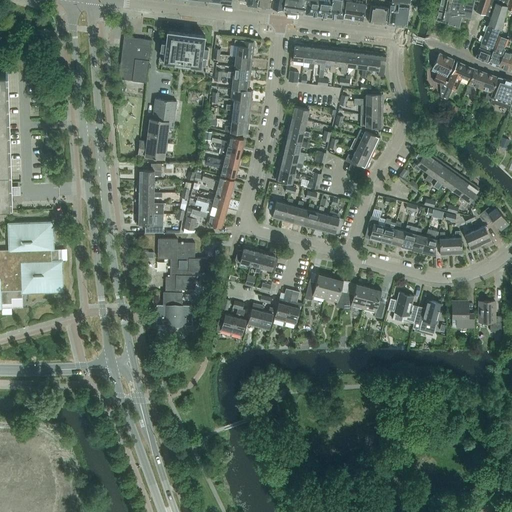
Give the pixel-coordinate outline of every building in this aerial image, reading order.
[(273,0),(272,3),(272,8),(283,10),(284,5),(284,0),(273,0)] [(283,10),(305,14),(305,9),(306,0),(284,0),(284,5),(283,10)] [(307,0),(306,14),(318,15),(320,0),(307,0)] [(320,0),(318,15),(330,17),(332,0),(320,0)] [(343,13),(344,0),(332,0),(330,17),(342,18),(343,13)] [(346,0),(343,17),(344,17),(353,19),(356,1),(348,0),(346,0)] [(355,0),(356,1),(353,19),(355,19),(362,21),(363,21),(364,16),(366,3),(366,0),(355,0)] [(457,14),(458,11),(450,10),(452,0),(440,0),(436,19),(447,23),(449,12),(457,14)] [(470,18),(471,11),(469,11),(469,10),(460,8),(461,5),(463,5),(463,0),(452,0),(450,10),(458,11),(457,14),(449,12),(447,23),(458,26),(461,15),(470,18)] [(469,11),(471,11),(473,0),(463,0),(463,5),(461,5),(460,8),(469,10),(469,11)] [(485,14),(489,3),(489,0),(479,0),(476,11),(485,14)] [(501,29),(501,30),(507,9),(508,0),(489,0),(489,3),(494,5),(488,25),(492,27),(501,29)] [(398,10),(399,3),(391,2),(389,1),(388,7),(386,23),(397,25),(399,10),(398,10)] [(409,4),(399,3),(398,10),(399,10),(397,25),(406,26),(409,4)] [(369,16),(368,21),(386,23),(388,7),(370,5),(369,16)] [(497,38),(501,29),(492,27),(488,25),(484,34),(497,38)] [(160,52),(159,61),(163,61),(163,62),(164,62),(205,67),(208,45),(204,45),(205,35),(167,31),(166,40),(161,39),(160,52)] [(488,62),(498,66),(499,61),(501,56),(504,50),(505,50),(509,37),(510,33),(507,32),(506,37),(499,35),(494,47),(489,57),(490,57),(488,62)] [(484,34),(481,43),(494,47),(497,38),(484,34)] [(151,39),(149,39),(135,37),(133,37),(133,38),(127,37),(126,37),(125,38),(124,39),(124,42),(123,41),(121,56),(119,78),(132,80),(146,82),(149,60),(151,39)] [(252,58),(252,56),(254,41),(235,39),(234,45),(237,45),(235,56),(252,58)] [(292,59),(303,60),(305,44),(294,42),(292,59)] [(489,57),(494,47),(481,43),(475,57),(487,62),(489,57)] [(314,69),(314,62),(316,45),(305,44),(303,60),(310,61),(309,68),(314,69)] [(324,69),(325,63),(326,56),(327,46),(316,45),(314,62),(320,62),(320,69),(324,69)] [(335,72),(336,64),(337,56),(338,47),(327,46),(326,56),(325,63),(331,64),(330,71),(335,72)] [(336,64),(346,66),(348,49),(338,47),(337,56),(336,64)] [(346,66),(357,67),(359,50),(348,49),(346,66)] [(357,67),(362,67),(361,77),(367,78),(368,68),(370,51),(359,50),(357,67)] [(510,70),(511,65),(511,52),(505,50),(504,50),(501,56),(499,61),(498,66),(510,70)] [(384,76),(385,64),(386,56),(386,53),(370,51),(368,68),(378,69),(378,75),(384,76)] [(452,64),(454,60),(439,53),(438,55),(432,67),(442,72),(441,75),(437,73),(434,80),(443,84),(446,77),(452,64)] [(251,69),(252,58),(235,56),(234,67),(251,69)] [(469,81),(472,73),(473,68),(457,61),(455,65),(451,73),(452,73),(449,79),(446,86),(448,86),(451,88),(456,90),(459,82),(461,78),(469,81)] [(234,67),(234,72),(227,71),(227,77),(233,78),(233,77),(250,79),(251,69),(234,67)] [(479,88),(485,72),(473,68),(472,73),(469,81),(465,92),(470,93),(473,86),(479,88)] [(289,71),(288,81),(297,82),(298,72),(289,71)] [(0,308),(1,308),(1,303),(12,303),(11,298),(22,297),(22,292),(29,292),(63,291),(62,260),(59,260),(58,249),(53,249),(53,243),(53,222),(8,223),(9,229),(9,237),(0,236),(0,204),(9,205),(10,205),(11,205),(11,194),(17,194),(16,190),(16,187),(11,187),(7,72),(6,72),(5,72),(0,72),(0,308)] [(496,82),(498,77),(487,73),(481,89),(487,91),(484,99),(489,100),(490,97),(496,82)] [(248,90),(250,79),(233,77),(233,78),(232,88),(235,89),(235,88),(248,90)] [(491,97),(490,101),(509,108),(510,104),(511,105),(511,101),(511,81),(498,77),(496,82),(490,97),(491,97)] [(252,90),(248,90),(235,88),(235,89),(232,88),(230,99),(234,99),(251,101),(252,90)] [(366,93),(366,98),(354,98),(354,104),(362,104),(383,104),(383,93),(379,93),(379,91),(372,91),(372,93),(366,93)] [(146,141),(139,140),(138,154),(145,155),(164,158),(165,155),(164,155),(165,150),(165,148),(166,144),(166,142),(166,137),(167,137),(167,135),(167,130),(168,130),(168,127),(173,128),(176,101),(155,98),(152,118),(149,118),(149,121),(149,126),(148,126),(148,127),(148,128),(148,132),(147,132),(147,134),(147,139),(146,141)] [(233,109),(233,110),(250,112),(251,101),(234,99),(233,105),(226,104),(226,109),(233,109)] [(361,114),(365,115),(382,115),(383,104),(362,104),(361,114)] [(292,105),(290,116),(306,120),(309,109),(292,105)] [(455,105),(451,115),(456,117),(460,107),(459,107),(455,105)] [(250,112),(233,110),(231,121),(248,123),(250,112)] [(361,114),(361,125),(365,125),(365,126),(372,126),(372,129),(380,129),(380,126),(382,126),(382,115),(365,115),(361,114)] [(290,116),(287,126),(304,130),(305,125),(312,127),(314,121),(306,120),(290,116)] [(248,123),(231,121),(231,126),(225,125),(224,130),(230,132),(247,134),(248,123)] [(287,126),(285,137),(302,141),(303,135),(308,136),(309,132),(304,130),(287,126)] [(355,137),(360,140),(375,147),(380,137),(365,130),(362,135),(356,132),(354,137),(355,137)] [(214,142),(241,148),(242,146),(243,146),(245,139),(230,135),(228,141),(212,137),(211,141),(214,142)] [(285,137),(282,147),(299,151),(300,145),(306,147),(308,142),(302,141),(285,137)] [(355,137),(350,147),(355,150),(356,150),(371,157),(375,147),(360,140),(355,137)] [(507,148),(510,140),(502,137),(499,145),(507,148)] [(219,153),(224,154),(240,158),(242,151),(241,150),(241,148),(214,142),(213,146),(221,147),(219,153)] [(282,147),(280,158),(297,162),(303,163),(305,153),(299,151),(282,147)] [(414,157),(418,160),(414,167),(419,170),(421,167),(425,170),(435,156),(426,150),(422,147),(414,157)] [(353,156),(348,154),(345,160),(349,162),(350,163),(348,168),(359,174),(362,168),(363,166),(366,167),(371,157),(356,150),(355,150),(353,156)] [(240,158),(224,154),(223,160),(207,156),(206,160),(237,167),(238,165),(240,158)] [(435,156),(425,170),(429,173),(425,179),(430,182),(434,176),(443,162),(435,156)] [(280,158),(278,168),(294,172),(295,167),(302,168),(303,163),(297,162),(280,158)] [(222,168),(221,174),(236,177),(237,170),(236,169),(237,167),(206,160),(205,164),(222,168)] [(434,176),(438,179),(433,185),(438,189),(443,182),(442,182),(452,169),(443,162),(434,176)] [(154,181),(154,175),(161,175),(162,163),(151,163),(151,170),(137,169),(137,180),(154,181)] [(275,179),(276,179),(292,183),(293,177),(299,178),(300,174),(294,172),(278,168),(275,179)] [(406,176),(409,172),(404,168),(398,177),(406,183),(409,179),(406,176)] [(442,182),(443,182),(451,189),(461,175),(452,169),(442,182)] [(186,178),(193,180),(195,172),(189,170),(186,178)] [(461,175),(451,189),(460,195),(470,181),(461,175)] [(233,187),(235,180),(220,176),(219,181),(213,180),(213,179),(203,176),(201,181),(231,189),(232,187),(233,187)] [(154,181),(137,180),(137,191),(154,191),(154,181)] [(415,183),(411,180),(407,186),(411,189),(415,183)] [(216,189),(215,195),(230,199),(232,192),(231,191),(231,189),(201,181),(206,182),(205,186),(216,189)] [(308,181),(307,186),(317,189),(318,183),(312,182),(308,181)] [(470,181),(460,195),(469,201),(479,187),(470,181)] [(154,202),(154,196),(162,197),(162,192),(154,191),(137,191),(137,202),(154,202)] [(230,199),(215,195),(213,200),(208,199),(198,196),(196,199),(196,200),(226,208),(227,206),(228,206),(230,199)] [(297,206),(291,205),(293,199),(288,197),(287,203),(282,220),(293,223),(297,206)] [(226,208),(196,200),(195,204),(201,206),(200,211),(210,213),(223,218),(224,218),(226,210),(225,210),(226,208)] [(307,209),(302,207),(303,201),(299,200),(297,206),(293,223),(303,225),(308,209),(307,209)] [(272,217),(282,220),(287,203),(276,201),(272,217)] [(136,213),(164,213),(164,203),(153,203),(154,202),(137,202),(136,213)] [(318,212),(312,210),(314,204),(309,203),(307,209),(308,209),(303,225),(314,228),(318,212)] [(318,212),(314,228),(324,231),(328,214),(323,213),(324,207),(320,205),(318,212)] [(501,230),(509,223),(496,207),(492,211),(489,207),(480,213),(488,223),(493,219),(501,230)] [(208,217),(207,223),(222,227),(224,220),(223,219),(223,218),(210,213),(200,211),(192,209),(191,213),(193,213),(208,217)] [(343,218),(339,217),(340,214),(330,209),(329,215),(328,214),(324,231),(335,234),(335,232),(339,233),(343,218)] [(164,213),(136,213),(136,224),(145,224),(145,232),(163,232),(164,213)] [(372,215),(369,221),(365,236),(369,238),(369,239),(380,241),(384,225),(378,224),(380,218),(372,215)] [(193,230),(196,218),(191,217),(187,216),(184,228),(193,230)] [(384,225),(380,241),(390,244),(394,228),(389,226),(390,220),(386,219),(384,225)] [(394,228),(390,244),(401,247),(405,231),(400,229),(402,222),(397,221),(395,228),(394,228)] [(405,231),(401,247),(411,250),(415,233),(410,232),(411,226),(407,225),(405,231)] [(485,225),(474,230),(481,245),(491,240),(485,225)] [(415,233),(411,250),(421,252),(426,236),(420,235),(422,228),(417,227),(416,234),(415,233)] [(426,236),(421,252),(432,255),(436,239),(438,231),(428,228),(426,236)] [(471,250),(481,245),(474,230),(464,234),(471,250)] [(451,254),(450,237),(445,237),(445,231),(440,232),(440,238),(439,238),(440,255),(451,254)] [(455,237),(450,237),(451,254),(462,254),(461,237),(460,237),(459,231),(455,231),(455,237)] [(194,253),(195,253),(195,252),(195,243),(195,242),(183,242),(183,241),(181,241),(181,242),(177,242),(177,238),(158,238),(157,257),(169,258),(170,257),(170,276),(165,276),(165,291),(163,291),(163,304),(156,304),(156,324),(192,325),(192,305),(182,304),(182,291),(182,288),(195,288),(195,275),(194,275),(195,271),(207,271),(207,267),(208,267),(208,258),(194,257),(194,253)] [(235,260),(250,264),(254,248),(244,245),(242,250),(238,249),(235,260)] [(250,264),(256,266),(255,271),(259,273),(261,267),(265,250),(254,248),(250,264)] [(275,270),(278,258),(275,257),(276,253),(265,250),(261,267),(275,270)] [(309,280),(306,293),(305,298),(311,299),(312,296),(325,299),(331,276),(318,273),(316,282),(309,280)] [(255,276),(247,274),(245,284),(253,286),(255,276)] [(331,276),(325,299),(337,302),(336,306),(343,308),(347,292),(340,290),(343,280),(331,276)] [(261,288),(261,289),(266,290),(270,291),(271,284),(262,282),(261,288)] [(347,292),(343,308),(350,310),(351,306),(362,309),(369,286),(356,283),(353,294),(347,292)] [(369,286),(362,309),(375,312),(374,316),(381,318),(385,302),(379,301),(381,290),(369,286)] [(274,318),(285,321),(290,300),(293,290),(286,288),(283,299),(279,298),(276,308),(275,314),(274,318)] [(285,321),(295,324),(301,303),(297,302),(299,292),(293,290),(290,300),(285,321)] [(390,297),(387,309),(393,311),(394,312),(392,319),(402,322),(402,320),(413,323),(417,310),(417,309),(411,307),(414,296),(398,291),(396,299),(390,297)] [(230,299),(224,298),(221,308),(228,310),(230,299)] [(413,323),(412,326),(415,327),(433,332),(436,323),(441,304),(427,300),(425,306),(423,311),(417,310),(413,323)] [(502,331),(502,316),(495,316),(495,300),(479,300),(479,321),(490,321),(490,331),(502,331)] [(456,327),(474,327),(474,314),(468,314),(468,301),(452,301),(452,317),(456,317),(456,327)] [(251,307),(247,324),(258,326),(262,310),(264,305),(253,302),(251,307)] [(262,310),(258,326),(269,329),(273,313),(274,308),(269,306),(268,312),(262,310)] [(235,316),(231,332),(242,335),(246,319),(243,318),(245,309),(243,309),(242,309),(237,308),(235,316)] [(220,329),(231,332),(235,316),(225,313),(224,315),(221,314),(221,312),(216,328),(220,329)] [(453,480),(450,480),(450,487),(451,488),(460,488),(461,488),(461,480),(453,480)]
